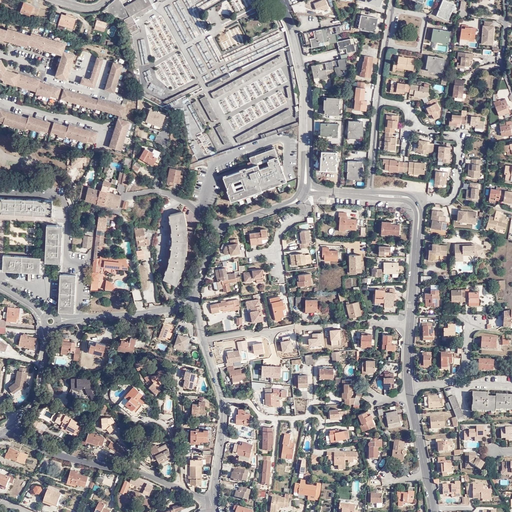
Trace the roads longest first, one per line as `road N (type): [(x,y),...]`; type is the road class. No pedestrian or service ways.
road 1 (residential): [(222,227),(211,213),(158,190),(125,188),(118,211),(95,206),(80,318)]
road 2 (unclassified): [(372,193),(412,196),(424,213),(407,385)]
road 3 (residential): [(0,430),(37,449),(213,496)]
road 4 (tertiary): [(196,305),(222,420),(213,496)]
road 5 (tertiary): [(278,0),(304,89),(304,188)]
road 6 (residential): [(387,40),(372,193)]
road 7 (unclassified): [(407,385),(434,511)]
